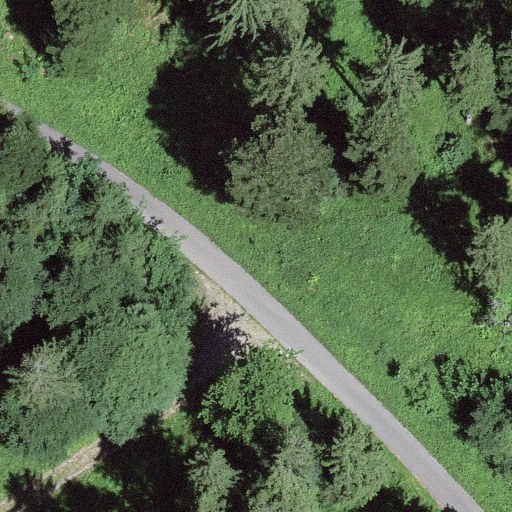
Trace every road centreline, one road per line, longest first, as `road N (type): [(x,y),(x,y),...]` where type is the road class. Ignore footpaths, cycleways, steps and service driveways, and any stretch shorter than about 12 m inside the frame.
road 1 (track): [(464,511),(417,455),(256,307),(112,185),(0,114)]
road 2 (track): [(256,307),(125,443),(22,511)]
